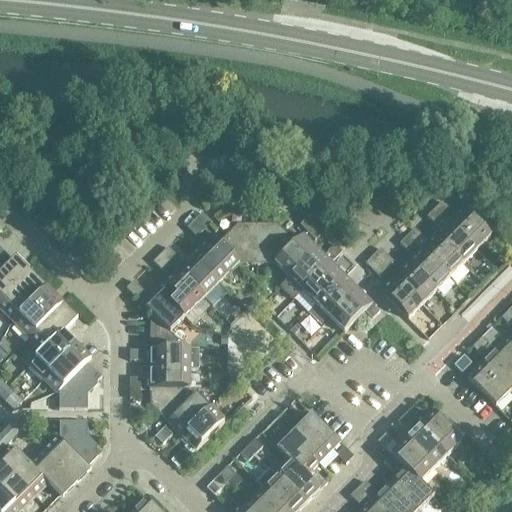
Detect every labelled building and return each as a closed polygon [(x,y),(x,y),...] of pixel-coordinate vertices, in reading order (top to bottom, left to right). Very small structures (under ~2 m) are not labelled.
[(449,211),(441,204),(434,211),(441,219),(449,211)] [(441,219),(434,211),(427,219),(434,226),(441,219)] [(462,211),(447,225),(476,253),(490,239),(462,211)] [(202,215),(194,223),(204,232),(211,225),(202,215)] [(434,238),(462,267),(476,253),(447,225),(441,219),(434,226),(440,232),(434,238)] [(314,227),(307,220),(300,227),(307,235),(314,227)] [(204,232),(194,223),(187,230),(196,239),(204,232)] [(257,267),(257,227),(237,227),(218,246),(239,267),(257,267)] [(257,227),(257,267),(274,267),(295,245),(276,227),(257,227)] [(314,227),(307,235),(314,242),(322,235),(314,227)] [(414,246),(421,240),(422,239),(414,231),(407,238),(414,246)] [(303,237),(295,245),(274,267),(275,267),(288,280),(317,251),(303,237)] [(239,267),(218,246),(210,238),(196,252),(210,266),(204,273),(218,287),(221,284),(239,267)] [(407,238),(399,246),(407,254),(414,246),(407,238)] [(449,281),(462,267),(434,238),(427,246),(421,240),(414,246),(420,252),(449,281)] [(331,265),(342,255),(334,247),(323,258),(331,265)] [(177,257),(168,248),(159,256),(169,265),(177,257)] [(0,276),(13,263),(0,250),(0,276)] [(323,258),(317,251),(288,280),(302,294),(331,265),(323,258)] [(380,266),(387,258),(380,251),(372,258),(380,266)] [(196,252),(176,272),(204,301),(218,287),(204,273),(210,266),(196,252)] [(449,281),(420,252),(407,266),(435,294),(449,281)] [(159,256),(151,264),(160,274),(169,265),(159,256)] [(372,273),(380,266),(372,258),(365,266),(372,273)] [(387,258),(380,266),(387,273),(393,267),(395,266),(387,258)] [(16,260),(13,263),(0,276),(0,304),(26,277),(29,274),(16,260)] [(316,307),(345,279),(331,265),(302,294),(316,307)] [(387,273),(380,266),(372,273),(380,281),(387,273)] [(387,273),(393,279),(422,308),(435,294),(407,266),(399,273),(393,267),(387,273)] [(170,307),(184,321),(204,301),(176,272),(162,286),(176,300),(170,307)] [(29,274),(26,277),(0,304),(0,307),(16,323),(46,291),(29,274)] [(316,307),(330,321),(358,293),(345,279),(316,307)] [(408,322),(422,308),(393,279),(379,293),(408,322)] [(131,284),(124,291),(133,301),(140,293),(131,284)] [(155,320),(170,334),(184,321),(170,307),(176,300),(162,286),(141,306),(154,320),(155,320)] [(33,340),(63,308),(46,291),(16,323),(33,340)] [(364,314),(371,321),(372,322),(379,314),(358,293),(330,321),(344,335),(364,314)] [(33,340),(45,352),(46,353),(60,338),(61,339),(64,336),(77,322),(63,308),(33,340)] [(511,324),(511,315),(509,313),(502,320),(509,328),(511,324)] [(229,322),(234,335),(255,326),(249,314),(229,322)] [(149,325),(149,353),(177,353),(177,352),(177,342),(170,334),(155,320),(154,320),(149,325)] [(491,331),(482,340),(489,347),(498,338),(491,331)] [(31,366),(45,380),(76,348),(64,336),(61,339),(60,338),(46,353),(45,352),(31,366)] [(479,357),(482,355),(489,347),(482,340),(472,350),(479,357)] [(495,353),(511,370),(511,343),(509,340),(495,353)] [(481,367),(510,395),(511,392),(511,370),(495,353),(489,347),(482,355),(488,361),(481,367)] [(58,394),(87,365),(90,362),(76,348),(45,380),(58,394)] [(198,352),(177,352),(177,353),(149,353),(149,372),(189,372),(198,372),(198,352)] [(138,353),(128,353),(128,363),(138,363),(138,353)] [(454,368),(461,375),(471,366),(463,358),(454,368)] [(101,379),(87,365),(58,394),(59,412),(87,412),(87,397),(85,396),(101,379)] [(481,367),(467,381),(496,409),(510,395),(481,367)] [(149,372),(149,391),(189,391),(189,372),(149,372)] [(128,381),(128,391),(138,391),(138,381),(128,381)] [(11,395),(2,387),(0,388),(0,400),(3,404),(11,395)] [(138,401),(138,391),(128,391),(128,399),(128,401),(138,401)] [(196,398),(189,391),(149,391),(149,407),(168,426),(196,398)] [(20,404),(11,395),(3,404),(12,412),(20,404)] [(209,411),(196,398),(168,426),(181,439),(209,411)] [(405,417),(412,424),(420,417),(413,409),(405,417)] [(188,446),(184,450),(174,460),(182,467),(191,458),(224,425),(209,411),(181,439),(188,446)] [(419,430),(447,459),(461,444),(433,416),(419,430)] [(304,452),(319,467),(339,446),(311,417),(297,432),(311,446),(304,452)] [(405,417),(398,424),(405,432),(412,424),(405,417)] [(4,432),(12,440),(20,432),(12,424),(4,432)] [(87,424),(59,424),(59,441),(88,470),(101,456),(85,440),(87,439),(87,424)] [(169,437),(162,430),(154,439),(160,446),(169,437)] [(433,472),(445,460),(447,459),(419,430),(405,444),(433,472)] [(0,435),(0,445),(3,449),(12,440),(4,432),(0,435)] [(311,474),(319,467),(304,452),(311,446),(297,432),(276,452),(290,466),(290,465),(319,494),(326,486),(317,476),(315,478),(311,474)] [(377,444),(385,452),(392,445),(385,437),(377,444)] [(88,470),(59,441),(46,455),(77,486),(91,473),(88,470)] [(247,450),(254,457),(262,450),(254,442),(247,450)] [(400,467),(404,471),(405,471),(420,486),(420,485),(433,472),(405,444),(391,458),(401,467),(400,467)] [(247,450),(239,457),(247,465),(254,457),(247,450)] [(353,459),(344,450),(336,457),(346,467),(353,459)] [(2,466),(33,497),(45,485),(46,484),(31,469),(32,468),(15,452),(2,466)] [(46,455),(32,468),(31,469),(46,484),(45,485),(62,502),(77,486),(46,455)] [(393,475),(400,467),(401,467),(391,458),(383,465),(393,475)] [(290,465),(290,466),(277,479),(305,507),(319,494),(290,465)] [(0,467),(0,491),(19,511),(33,497),(2,466),(0,467)] [(227,469),(220,477),(227,484),(235,477),(227,469)] [(420,511),(434,499),(420,485),(420,486),(405,471),(404,471),(391,484),(406,499),(399,505),(405,511),(420,511)] [(256,486),(263,493),(282,511),(300,511),(305,507),(277,479),(270,472),(256,486)] [(227,484),(220,477),(206,491),(213,498),(227,484)] [(365,484),(357,491),(366,500),(374,493),(365,484)] [(391,484),(371,505),(378,511),(405,511),(399,505),(406,499),(391,484)] [(18,511),(19,511),(0,491),(0,511),(18,511)] [(357,491),(350,498),(359,507),(366,500),(357,491)] [(282,511),(263,493),(250,506),(255,511),(282,511)] [(155,511),(146,502),(135,511),(155,511)]
